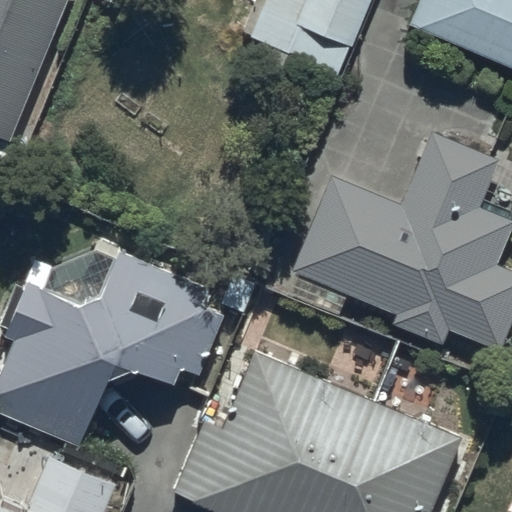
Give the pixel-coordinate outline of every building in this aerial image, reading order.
[(0,0),(0,127),(9,131),(62,0),(0,0)] [(260,0),(248,29),(336,66),(364,0),(260,0)] [(511,0),(415,0),(409,15),(511,58),(511,0)] [(391,317),(441,337),(448,322),(499,343),(511,310),(511,264),(495,257),(511,215),(511,213),(478,199),(497,152),(430,124),(400,197),(330,168),(291,263),(396,306),(391,317)] [(0,362),(0,406),(77,439),(108,364),(132,355),(173,372),(179,358),(198,366),(222,307),(215,304),(203,291),(208,279),(116,241),(98,282),(75,293),(26,273),(3,328),(13,332),(0,362)] [(425,511),(460,429),(252,343),(220,421),(203,414),(173,486),(235,511),(249,511),(252,506),(265,511),(425,511)] [(0,511),(98,511),(114,475),(47,447),(23,505),(0,496),(0,511)]
